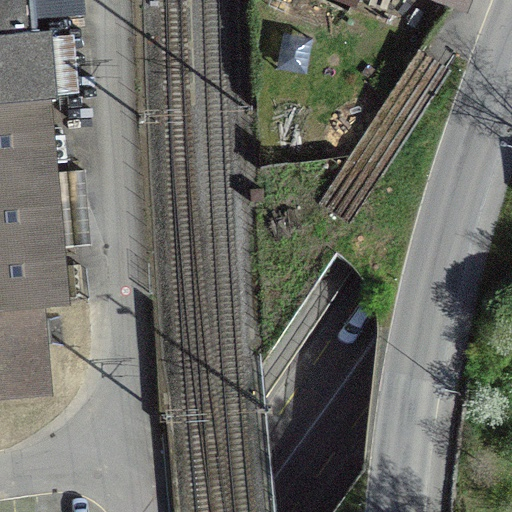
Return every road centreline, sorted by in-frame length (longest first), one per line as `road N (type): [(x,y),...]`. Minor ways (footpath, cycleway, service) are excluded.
road 1 (tertiary): [(511,52),(435,268),(396,511)]
road 2 (primary): [(511,138),(247,511)]
road 3 (residential): [(0,475),(127,452),(133,511)]
